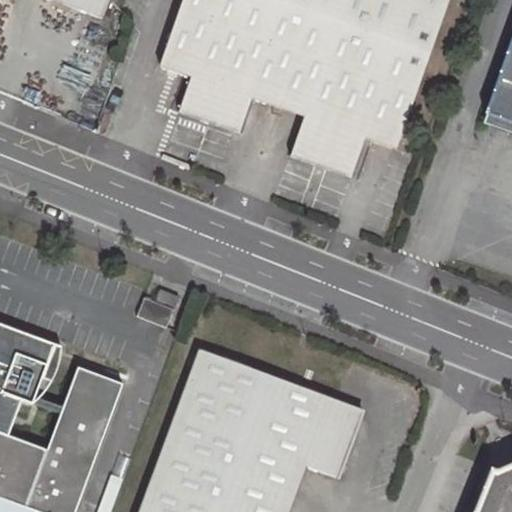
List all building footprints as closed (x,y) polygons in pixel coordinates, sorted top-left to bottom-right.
[(55,0),(103,18),(109,0),(55,0)] [(181,0),(158,68),(189,79),(176,113),(236,134),(248,100),(301,119),(291,153),(350,174),(363,140),(392,151),(445,0),(181,0)] [(511,121),(511,34),(485,112),(511,121)] [(0,511),(74,511),(120,386),(73,368),(43,449),(4,435),(16,400),(30,405),(49,350),(0,332),(0,511)] [(291,511),(308,468),(337,479),(350,441),(353,433),(353,424),(351,417),(349,415),(346,411),(340,408),(196,354),(137,511),(291,511)] [(511,511),(511,466),(497,474),(492,471),(475,511),(511,511)]
